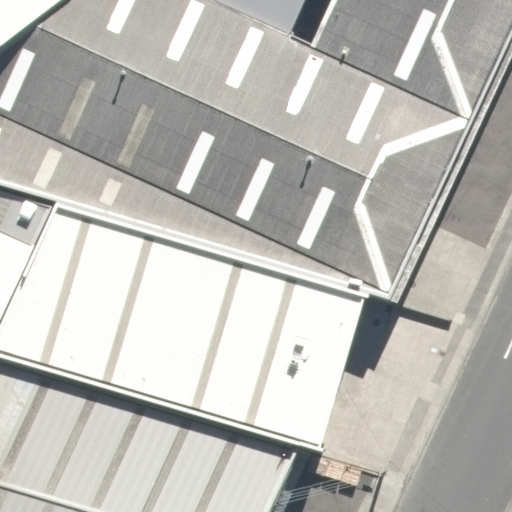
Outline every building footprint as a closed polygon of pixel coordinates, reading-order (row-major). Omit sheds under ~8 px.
[(0,0),(0,48),(62,0),(0,0)] [(397,304),(478,122),(289,33),(217,0),(62,0),(0,48),(0,185),(56,202),(367,296),(397,304)] [(217,0),(289,33),(305,0),(217,0)] [(478,122),(511,48),(511,0),(305,0),(289,33),(478,122)] [(0,326),(33,247),(56,202),(0,185),(0,326)] [(56,202),(33,247),(0,326),(0,353),(302,449),(327,453),(367,296),(56,202)] [(273,511),(302,449),(0,353),(0,511),(273,511)]
